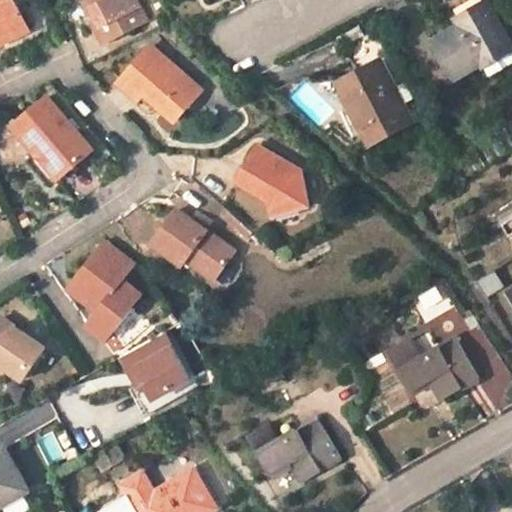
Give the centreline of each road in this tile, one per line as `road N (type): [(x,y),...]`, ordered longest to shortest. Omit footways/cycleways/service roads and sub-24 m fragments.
road 1 (residential): [(0,273),(142,190),(123,139),(64,73),(0,96)]
road 2 (residential): [(383,511),(438,466),(511,425)]
road 3 (residential): [(346,0),(237,56)]
